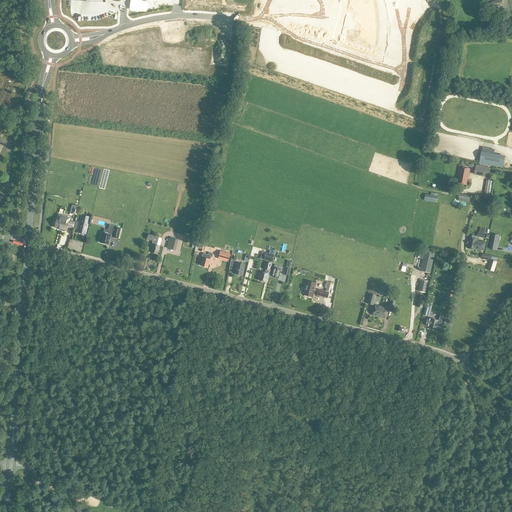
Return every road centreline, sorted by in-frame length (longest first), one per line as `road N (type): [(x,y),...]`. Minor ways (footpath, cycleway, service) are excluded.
road 1 (unclassified): [(463,364),(28,244)]
road 2 (unclassified): [(101,34),(201,15),(332,43)]
road 3 (secondary): [(11,464),(28,244)]
road 4 (secondary): [(28,244),(42,83)]
road 5 (track): [(323,321),(301,391),(339,428),(336,459)]
